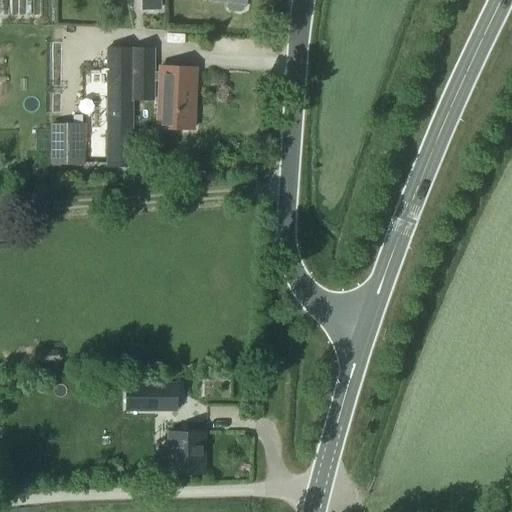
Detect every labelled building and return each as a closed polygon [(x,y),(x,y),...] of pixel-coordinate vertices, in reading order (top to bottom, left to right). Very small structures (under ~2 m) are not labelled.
[(139,11),(161,11),(160,0),(139,0),(139,7),(139,8),(139,9),(139,10),(139,11)] [(153,101),(153,50),(107,49),(106,167),(131,167),(131,101),(153,101)] [(158,67),(156,129),(192,131),(195,69),(158,67)] [(82,165),(82,124),(66,124),(51,124),(51,165),(82,165)] [(56,353),(39,353),(35,357),(35,362),(39,367),(56,367),(61,362),(61,357),(56,353)] [(142,410),(176,409),(175,385),(141,386),(142,410)] [(112,393),(113,406),(134,405),(133,391),(112,393)] [(143,424),(110,426),(111,448),(144,446),(143,424)] [(183,435),(167,436),(167,477),(187,476),(187,444),(183,440),(183,435)] [(183,435),(183,440),(187,444),(187,476),(204,476),(204,435),(183,435)]
